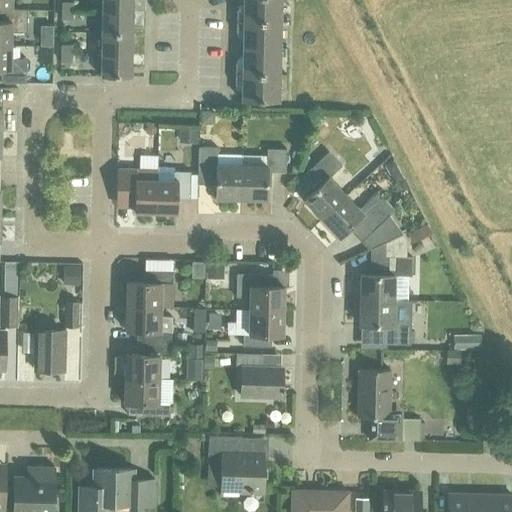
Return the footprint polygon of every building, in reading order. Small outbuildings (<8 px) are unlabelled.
[(0,0),(0,8),(2,9),(12,9),(12,0),(0,0)] [(102,0),(102,11),(133,12),(133,0),(102,0)] [(237,9),(237,21),(281,22),(281,0),(244,0),(244,9),(237,9)] [(62,2),(62,11),(73,11),(73,2),(62,2)] [(0,20),(0,45),(11,46),(11,33),(27,33),(28,9),(12,9),(2,9),(2,21),(0,20)] [(73,11),(62,11),(62,19),(73,19),(73,11)] [(133,12),(102,11),(102,33),(133,33),(133,12)] [(281,22),(237,21),(236,32),(244,32),(243,47),(280,48),(281,22)] [(44,22),(44,41),(57,41),(57,22),(44,22)] [(133,33),(102,33),(101,54),(132,54),(133,33)] [(11,46),(0,45),(0,70),(1,70),(1,83),(26,83),(27,59),(11,59),(11,46)] [(61,53),(72,54),(72,45),(62,45),(61,53)] [(236,62),(235,73),(280,75),(280,48),(243,47),(243,62),(236,62)] [(72,54),(61,53),(61,62),(72,62),(72,54)] [(132,54),(101,54),(101,77),(132,77),(132,54)] [(280,75),(235,73),(235,85),(242,85),(242,100),(279,101),(280,75)] [(201,110),(200,124),(213,124),(214,110),(201,110)] [(197,142),(197,129),(180,129),(180,142),(197,142)] [(200,146),(199,170),(219,171),(218,185),(218,198),(243,199),(243,164),(243,155),(220,154),(220,147),(200,146)] [(391,153),(386,146),(379,151),(383,158),(391,153)] [(243,164),(243,199),(268,199),(268,186),(273,186),(273,171),(288,172),(289,149),(269,148),(269,165),(243,164)] [(325,217),(349,194),(332,177),(345,165),(331,151),(315,166),(325,176),(315,186),(318,189),(307,199),(325,217)] [(395,160),(385,166),(390,174),(400,169),(395,160)] [(157,180),(156,213),(178,213),(178,199),(190,200),(191,172),(178,171),(173,171),(173,169),(157,169),(157,171),(157,180)] [(156,213),(157,171),(118,170),(117,197),(135,198),(134,212),(156,213)] [(349,194),(325,217),(343,236),(353,226),(361,219),(372,230),(364,237),(372,245),(402,231),(391,214),(389,212),(394,208),(378,189),(366,199),(372,206),(366,212),(349,194)] [(428,225),(415,231),(419,240),(432,233),(428,225)] [(362,273),(362,298),(395,299),(396,274),(413,274),(414,256),(408,256),(408,242),(405,234),(390,240),(380,244),(380,270),(370,269),(370,273),(362,273)] [(149,267),(176,269),(176,258),(149,256),(149,267)] [(207,278),(222,278),(223,263),(207,263),(207,278)] [(64,268),(64,284),(80,284),(80,268),(64,268)] [(2,297),(2,325),(18,326),(19,297),(18,297),(19,270),(5,270),(4,297),(2,297)] [(128,306),(163,307),(174,307),(175,271),(146,270),(146,282),(129,282),(128,306)] [(235,274),(235,295),(252,296),(251,309),(285,310),(286,286),(271,286),(272,274),(247,274),(235,274)] [(83,317),(83,298),(68,298),(67,325),(83,326),(83,317)] [(395,299),(362,298),(361,325),(375,325),(375,329),(388,330),(388,343),(412,344),(412,324),(410,324),(410,302),(395,301),(395,299)] [(163,307),(128,306),(128,330),(139,330),(138,342),(145,343),(174,343),(174,317),(163,316),(163,307)] [(285,310),(251,309),(239,309),(238,333),(245,333),(245,346),(273,346),(273,334),(285,334),(285,310)] [(66,370),(68,330),(36,329),(35,368),(66,370)] [(466,347),(481,347),(481,333),(466,333),(466,347)] [(127,354),(126,378),(161,379),(162,354),(173,355),(174,343),(145,343),(145,355),(127,354)] [(207,343),(206,352),(216,352),(216,344),(207,343)] [(189,356),(201,356),(201,344),(190,344),(189,356)] [(461,362),(461,350),(448,350),(448,362),(461,362)] [(284,396),(285,367),(263,366),(264,354),(238,353),(238,366),(245,366),(244,395),(284,396)] [(203,367),(213,368),(214,354),(204,354),(203,367)] [(186,369),(186,380),(201,380),(201,370),(186,369)] [(402,408),(392,408),(393,369),(361,369),(360,417),(373,417),(373,421),(372,421),(372,439),(404,439),(419,440),(420,417),(402,417),(402,408)] [(161,379),(126,378),(126,402),(143,403),(143,415),(172,415),(172,403),(161,403),(161,379)] [(140,424),(131,424),(131,433),(140,433),(140,424)] [(215,436),(210,436),(210,450),(210,460),(223,460),(223,495),(241,495),(241,490),(266,490),(267,453),(242,452),(242,436),(215,436)] [(27,476),(14,476),(13,511),(53,511),(54,467),(28,466),(27,476)] [(155,507),(156,477),(132,477),(132,468),(97,467),(97,484),(79,484),(78,511),(113,511),(114,503),(129,503),(129,507),(155,507)] [(349,511),(350,491),(295,489),(294,511),(349,511)] [(420,511),(422,493),(386,491),(385,511),(420,511)] [(511,511),(511,494),(447,493),(446,511),(511,511)] [(356,497),(355,511),(368,511),(368,498),(356,497)]
